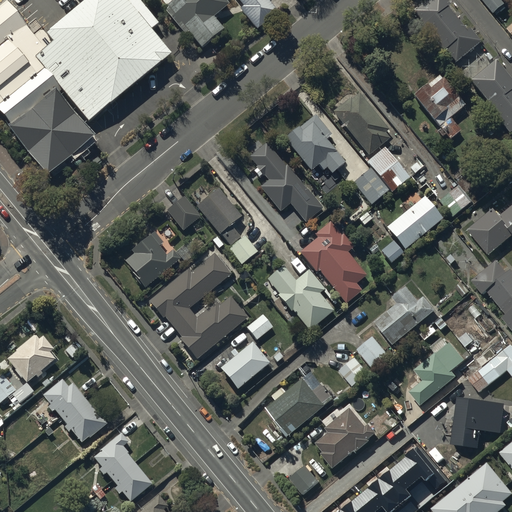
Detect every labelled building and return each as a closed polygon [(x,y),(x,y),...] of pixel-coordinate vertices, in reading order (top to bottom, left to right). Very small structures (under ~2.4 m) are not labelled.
[(35,58),(62,92),(89,124),(171,57),(123,0),(90,0),(40,40),(47,47),(35,58)] [(228,4),(224,0),(173,0),(167,5),(169,8),(166,11),(186,36),(190,33),(201,47),(224,29),(213,16),(228,4)] [(238,0),(244,5),(240,9),(258,29),(278,11),(268,0),(238,0)] [(445,0),(425,0),(413,11),(427,29),(424,31),(442,52),(444,50),(455,63),(480,42),(468,28),(465,31),(445,7),(449,4),(445,0)] [(482,0),(493,13),(495,12),(497,14),(506,6),(501,0),(482,0)] [(40,40),(6,5),(0,9),(0,114),(12,130),(9,133),(48,180),(95,142),(58,96),(62,92),(35,58),(47,47),(40,40)] [(469,80),(470,81),(488,102),(484,105),(508,134),(511,131),(511,132),(511,88),(511,81),(494,60),(469,80)] [(425,84),(412,95),(449,140),(460,131),(449,118),(463,106),(439,76),(426,86),(425,84)] [(398,101),(412,91),(406,83),(392,93),(398,101)] [(388,129),(359,94),(351,100),(349,98),(332,113),(368,155),(388,138),(384,133),(388,129)] [(330,134),(314,115),(298,129),(297,127),(283,138),(309,171),(317,164),(323,171),(327,169),(331,174),(344,164),(324,139),(330,134)] [(286,167),(266,143),(250,157),(257,166),(255,168),(262,176),(264,175),(268,180),(260,187),(280,211),(289,204),(304,222),(322,207),(287,165),(286,167)] [(370,168),(389,190),(392,193),(409,177),(383,148),(366,162),(370,168)] [(389,190),(370,168),(352,183),(370,205),(389,190)] [(458,185),(439,201),(451,217),(471,201),(458,185)] [(239,218),(218,191),(197,208),(218,235),(220,234),(230,247),(228,249),(241,266),(258,252),(245,236),(241,239),(230,225),(239,218)] [(179,197),(169,204),(184,224),(193,216),(179,197)] [(442,219),(423,197),(386,228),(395,239),(381,251),(391,263),(404,252),(404,251),(442,219)] [(511,205),(500,216),(493,208),(467,230),(488,255),(511,234),(511,205)] [(314,235),(317,238),(299,253),(315,273),(318,270),(345,304),(361,291),(355,285),(365,276),(346,254),(353,247),(343,235),(341,236),(329,222),(314,235)] [(154,233),(131,251),(134,255),(126,261),(138,278),(137,279),(144,288),(180,261),(172,251),(165,257),(158,247),(162,244),(154,233)] [(232,274),(214,252),(191,271),(189,268),(149,301),(163,319),(166,317),(183,338),(181,339),(197,358),(247,318),(229,296),(219,305),(216,301),(196,316),(190,309),(232,274)] [(507,272),(497,260),(472,281),(483,294),(487,291),(506,314),(502,317),(511,328),(511,270),(511,269),(507,272)] [(282,266),(266,279),(279,294),(277,296),(290,312),(292,311),(308,331),(333,310),(319,294),(325,289),(309,269),(295,281),(282,266)] [(419,301),(406,286),(392,297),(397,303),(373,322),(393,346),(435,310),(424,297),(419,301)] [(273,328),(262,315),(246,327),(257,341),(273,328)] [(16,352),(7,359),(15,370),(14,371),(21,379),(22,378),(26,383),(36,376),(38,378),(42,375),(40,372),(55,360),(50,353),(53,350),(42,337),(38,340),(34,335),(15,350),(16,352)] [(388,354),(372,336),(356,349),(372,368),(388,354)] [(430,347),(435,353),(414,370),(423,381),(409,393),(420,406),(439,390),(444,396),(460,383),(455,377),(457,374),(453,369),(464,360),(450,343),(448,345),(441,337),(430,347)] [(269,363),(251,342),(238,354),(234,350),(226,357),(230,361),(220,369),(237,390),(269,363)] [(511,346),(511,345),(469,379),(480,393),(507,371),(511,376),(511,346)] [(476,359),(474,356),(458,370),(466,380),(487,362),(481,355),(476,359)] [(369,373),(355,357),(339,371),(353,387),(369,373)] [(277,401),(268,408),(277,420),(275,422),(286,437),(308,420),(309,421),(316,416),(315,414),(335,399),(321,381),(318,383),(310,373),(285,392),(282,388),(273,395),(277,401)] [(2,375),(0,376),(0,403),(15,391),(2,375)] [(60,379),(41,394),(67,426),(64,428),(68,432),(71,430),(81,443),(88,438),(89,439),(106,425),(72,383),(67,387),(60,379)] [(496,402),(457,397),(451,444),(478,447),(481,431),(483,431),(484,421),(493,422),(496,402)] [(365,427),(350,409),(326,429),(329,432),(315,443),(323,453),(321,455),(332,468),(356,449),(357,451),(370,441),(368,439),(376,433),(369,424),(365,427)] [(437,427),(429,427),(428,447),(437,448),(437,427)] [(101,451),(93,458),(102,468),(99,471),(103,475),(106,473),(117,487),(115,489),(119,494),(122,492),(130,502),(153,483),(123,447),(128,443),(121,433),(113,440),(110,437),(98,447),(101,451)] [(511,442),(499,454),(511,468),(511,442)] [(446,455),(438,447),(430,455),(438,463),(446,455)] [(511,493),(511,492),(486,463),(446,496),(445,495),(435,504),(436,505),(431,509),(433,511),(497,511),(506,505),(503,502),(511,493)] [(317,481),(304,465),(286,480),(299,496),(317,481)] [(451,482),(443,472),(439,475),(438,473),(435,476),(436,477),(425,486),(424,485),(421,488),(421,489),(414,495),(422,505),(451,482)] [(407,500),(395,487),(387,493),(381,485),(383,484),(378,478),(376,479),(375,477),(366,484),(367,486),(353,497),(358,503),(346,511),(396,511),(401,509),(399,506),(407,500)] [(167,506),(159,496),(142,510),(143,511),(142,511),(162,511),(167,506)]
